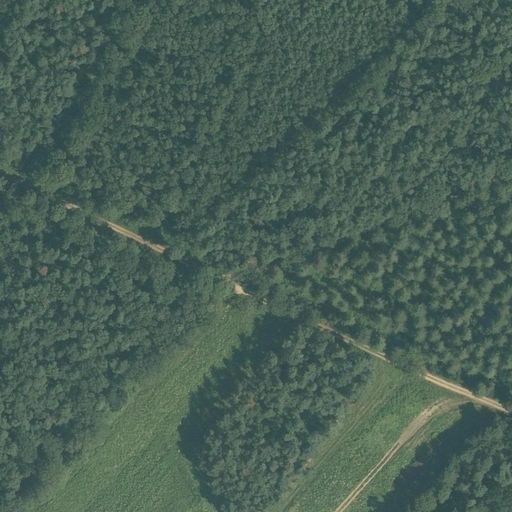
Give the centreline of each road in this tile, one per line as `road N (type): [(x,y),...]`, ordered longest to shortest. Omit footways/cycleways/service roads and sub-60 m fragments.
road 1 (track): [(511,410),(228,282)]
road 2 (track): [(206,272),(13,183)]
